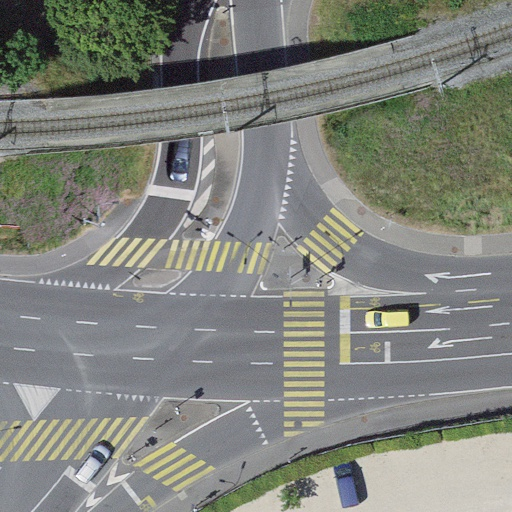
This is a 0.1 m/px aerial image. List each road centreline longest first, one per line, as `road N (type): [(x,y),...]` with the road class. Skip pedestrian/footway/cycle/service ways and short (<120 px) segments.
road 1 (unclassified): [(118,511),(175,466),(304,403),(511,348)]
road 2 (unclassified): [(194,0),(174,193),(132,249),(33,333)]
road 3 (secondary): [(511,338),(304,349),(169,344)]
road 4 (secondary): [(511,313),(333,241),(263,175)]
road 5 (unclassified): [(34,511),(169,344)]
road 6 (secondary): [(169,344),(238,258),(263,175)]
road 7 (secondary): [(263,175),(259,0)]
road 8 (secondary): [(169,344),(33,333)]
